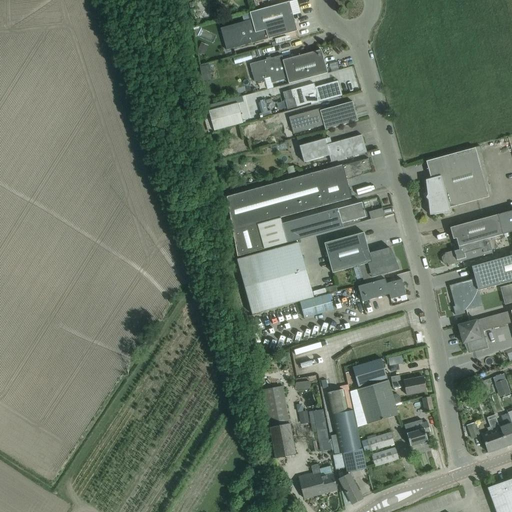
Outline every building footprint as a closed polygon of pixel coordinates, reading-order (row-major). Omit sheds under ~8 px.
[(279,4),(249,12),(251,20),(220,28),(226,50),(268,39),(296,31),(293,18),(289,2),(279,4)] [(321,50),(311,53),(283,60),(281,55),(249,64),(254,82),(270,77),(272,83),(287,79),(288,84),(327,73),(321,50)] [(291,90),(282,92),(287,109),(296,107),(310,103),(311,105),(332,99),(342,96),(338,81),(328,83),(315,87),(314,84),(291,90)] [(352,101),(343,104),(320,110),(319,109),(288,117),(293,134),(323,125),(325,130),(348,123),(358,121),(352,101)] [(237,103),(209,111),(214,130),(242,122),(237,103)] [(254,119),(262,117),(259,106),(251,108),(254,119)] [(361,135),(352,137),(326,145),(325,139),(299,146),(304,162),(329,155),(331,162),(366,152),(361,135)] [(479,147),(435,159),(426,161),(430,178),(425,180),(427,195),(425,198),(428,200),(429,215),(450,212),(449,208),(488,197),(475,148),(479,147)] [(257,224),(280,218),(351,198),(346,180),(357,177),(356,173),(362,172),(371,170),(368,158),(226,197),(237,257),(264,249),(257,224)] [(337,209),(343,227),(360,223),(359,219),(365,217),(361,202),(337,209)] [(343,227),(337,209),(337,208),(282,223),(280,218),(257,224),(264,249),(343,227)] [(382,208),(368,212),(370,220),(384,216),(382,208)] [(511,231),(507,212),(450,228),(456,248),(455,248),(455,249),(455,250),(444,253),(444,255),(443,255),(441,258),(442,263),(444,263),(446,264),(447,264),(447,265),(492,254),(489,241),(487,241),(487,239),(497,236),(503,256),(511,253),(511,231)] [(375,276),(389,272),(399,270),(396,261),(393,262),(389,247),(369,253),(363,232),(354,235),(324,243),(332,273),(367,263),(371,277),(375,276)] [(241,278),(303,261),(298,243),(236,260),(241,278)] [(511,255),(491,261),(471,266),(474,279),(449,286),(452,297),(453,296),(454,300),(453,301),(454,306),(452,307),(455,315),(463,313),(463,311),(476,307),(473,298),(477,297),(475,291),(498,285),(511,281),(511,255)] [(246,296),(308,279),(303,261),(241,278),(246,296)] [(308,279),(246,296),(252,314),(313,297),(308,279)] [(406,295),(403,287),(401,279),(386,283),(384,279),(357,286),(362,302),(389,294),(390,299),(406,295)] [(511,284),(500,287),(505,305),(511,302),(511,284)] [(329,294),(314,298),(299,302),(304,318),(333,310),(329,294)] [(511,309),(458,325),(462,344),(466,343),(469,354),(488,348),(482,331),(511,322),(511,309)] [(381,359),(371,362),(352,367),(358,387),(387,378),(381,359)] [(390,377),(392,387),(393,389),(404,386),(406,395),(426,391),(423,376),(400,381),(399,375),(390,377)] [(481,386),(479,377),(465,381),(467,389),(481,386)] [(510,393),(506,381),(505,379),(494,383),(499,396),(510,393)] [(397,415),(395,406),(387,380),(364,387),(357,389),(367,424),(397,415)] [(362,449),(361,449),(347,385),(339,387),(340,390),(327,393),(336,435),(330,436),(334,456),(333,456),(336,470),(346,468),(347,472),(366,468),(362,449)] [(282,386),(262,390),(269,427),(268,427),(274,459),(295,455),(282,386)] [(318,388),(309,390),(312,402),(321,399),(318,388)] [(430,396),(421,398),(422,404),(418,404),(419,409),(421,408),(422,412),(424,411),(425,413),(433,411),(430,396)] [(328,438),(323,409),(308,412),(312,432),(317,432),(320,451),(332,449),(330,438),(328,438)] [(511,443),(511,425),(508,413),(501,416),(504,426),(499,427),(506,446),(511,443)] [(506,446),(499,427),(495,415),(487,417),(492,431),(490,431),(481,434),(488,453),(506,446)] [(421,420),(413,422),(404,425),(410,446),(427,441),(425,431),(429,429),(427,421),(422,423),(421,420)] [(471,438),(479,435),(475,422),(466,425),(471,438)] [(394,444),(390,432),(366,439),(370,451),(394,444)] [(398,459),(395,447),(371,454),(375,466),(398,459)] [(331,470),(330,466),(320,469),(319,469),(318,464),(311,466),(313,473),(298,477),(301,489),(304,499),(337,490),(334,480),(331,470)] [(345,507),(362,499),(349,474),(339,479),(345,490),(342,491),(345,507)] [(511,511),(511,478),(487,488),(495,511),(511,511)] [(250,494),(256,498),(261,488),(256,484),(250,494)]
